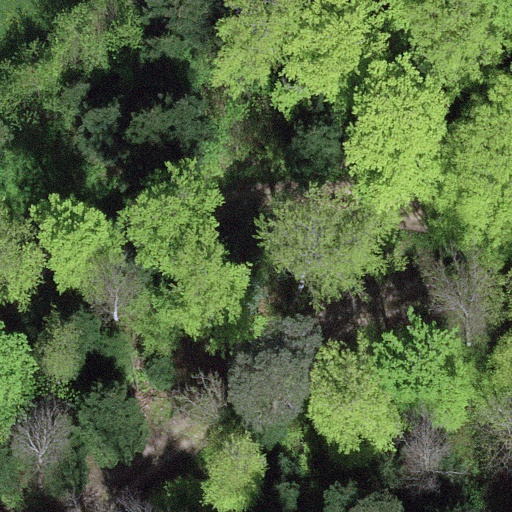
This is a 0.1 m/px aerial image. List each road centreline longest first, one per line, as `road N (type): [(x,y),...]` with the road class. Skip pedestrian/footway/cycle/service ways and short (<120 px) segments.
road 1 (track): [(511,234),(442,211),(230,201),(160,209),(0,265)]
road 2 (track): [(511,287),(416,293),(298,345),(96,511)]
